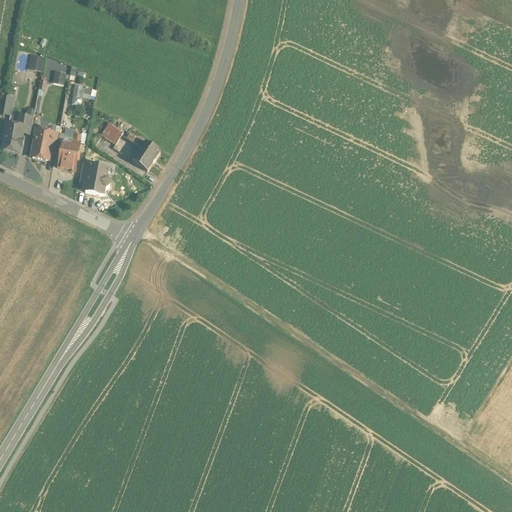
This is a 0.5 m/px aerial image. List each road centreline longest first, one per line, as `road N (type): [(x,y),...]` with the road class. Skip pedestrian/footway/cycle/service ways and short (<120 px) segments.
road 1 (track): [(511,482),(139,233)]
road 2 (tertiary): [(133,241),(211,103),(240,0)]
road 3 (residential): [(133,241),(0,175)]
road 4 (tertiary): [(58,367),(110,298),(133,241)]
road 5 (tertiary): [(133,241),(58,367)]
